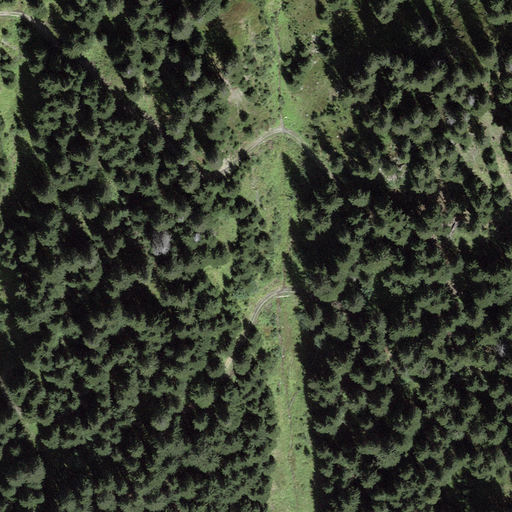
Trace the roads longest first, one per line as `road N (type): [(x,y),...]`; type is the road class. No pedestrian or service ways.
road 1 (track): [(511,307),(397,258),(325,160),(290,132),(262,135),(194,179),(35,14),(0,17)]
road 2 (track): [(0,357),(52,416),(103,394),(196,391),(264,297),(294,290),(482,365),(511,368)]
